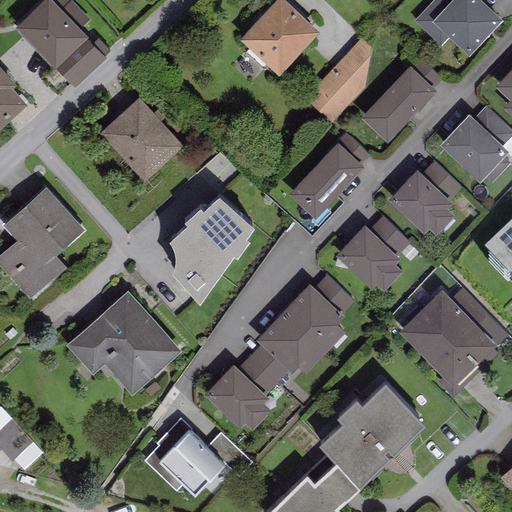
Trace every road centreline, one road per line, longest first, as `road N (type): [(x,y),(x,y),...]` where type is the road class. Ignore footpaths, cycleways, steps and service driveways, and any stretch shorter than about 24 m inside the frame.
road 1 (residential): [(511,37),(206,363)]
road 2 (residential): [(189,0),(0,167)]
road 3 (residential): [(511,418),(411,510)]
